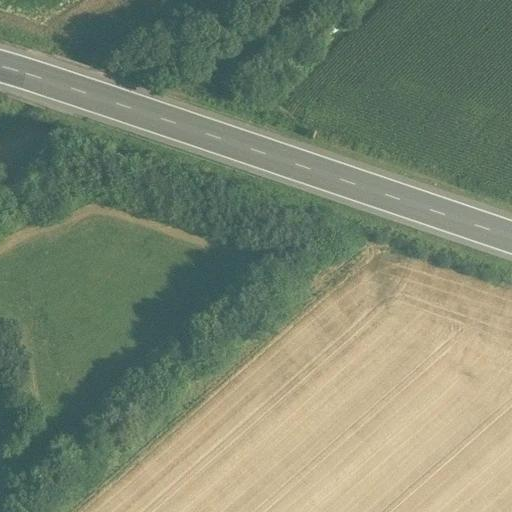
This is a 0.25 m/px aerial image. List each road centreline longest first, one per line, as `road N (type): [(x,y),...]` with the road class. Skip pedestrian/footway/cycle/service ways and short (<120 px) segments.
road 1 (primary): [(0,70),(511,239)]
road 2 (track): [(371,244),(63,511)]
